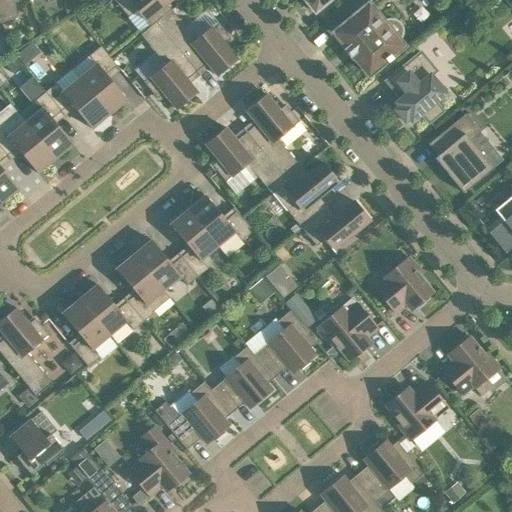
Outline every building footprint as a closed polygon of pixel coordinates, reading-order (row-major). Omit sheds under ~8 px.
[(0,0),(0,23),(18,18),(12,0),(0,0)] [(75,0),(64,4),(67,14),(78,10),(75,0)] [(151,18),(166,5),(172,0),(114,0),(113,1),(123,13),(132,6),(145,22),(151,18)] [(303,0),(315,14),(331,0),(303,0)] [(196,41),(189,33),(166,5),(151,18),(197,73),(207,65),(218,78),(238,61),(225,45),(231,40),(217,23),(196,41)] [(403,47),(368,6),(335,34),(345,47),(343,48),(353,59),(354,58),(369,75),(387,61),(388,63),(392,59),(391,57),(403,47)] [(187,81),(197,73),(151,18),(145,22),(137,29),(166,65),(144,84),(158,100),(164,95),(177,111),(197,95),(187,81)] [(2,24),(6,36),(12,33),(16,27),(13,20),(2,24)] [(25,66),(36,57),(28,47),(17,56),(25,66)] [(80,80),(109,116),(127,101),(106,76),(117,67),(101,48),(90,58),(96,66),(80,80)] [(436,72),(420,53),(388,80),(398,92),(399,92),(403,97),(396,104),(399,108),(395,111),(405,123),(409,120),(412,123),(421,115),(429,124),(443,112),(436,104),(446,94),(431,77),(436,72)] [(23,66),(17,58),(7,66),(13,74),(23,66)] [(30,101),(42,90),(29,77),(18,88),(30,101)] [(71,105),(92,130),(109,116),(80,80),(63,94),(56,85),(46,94),(62,113),(71,105)] [(26,124),(55,160),(73,146),(52,121),(62,113),(46,94),(35,102),(42,111),(26,124)] [(308,177),(307,177),(278,141),(299,123),(285,106),(279,111),(266,96),(246,112),(256,126),(246,134),(292,190),(308,177)] [(480,133),(465,115),(428,145),(438,157),(435,160),(463,194),(493,170),(470,142),(480,133)] [(17,150),(38,175),(55,160),(26,124),(9,138),(2,130),(0,131),(0,148),(8,158),(17,150)] [(226,184),(249,165),(278,201),(287,194),(292,190),(246,134),(236,142),(226,129),(205,146),(218,162),(212,167),(226,184)] [(19,190),(0,167),(0,163),(8,158),(0,148),(0,203),(1,205),(19,190)] [(323,164),(307,177),(308,177),(292,190),(287,194),(300,211),(292,218),(302,230),(322,213),(314,203),(338,183),(323,164)] [(206,197),(202,200),(188,212),(218,247),(234,234),(241,242),(253,233),(237,213),(226,222),(206,197)] [(330,222),(322,213),(302,230),(317,248),(325,241),(339,257),(360,240),(355,234),(370,222),(354,203),(330,222)] [(191,251),(182,259),(198,278),(208,270),(201,261),(218,247),(188,212),(170,226),(191,251)] [(511,214),(489,234),(505,254),(511,248),(511,214)] [(152,242),(134,256),(164,292),(180,278),(187,287),(198,278),(182,259),(172,267),(152,242)] [(137,296),(128,303),(144,323),(154,314),(171,301),(164,292),(134,256),(116,271),(137,296)] [(421,273),(409,258),(374,287),(396,315),(405,307),(409,312),(416,306),(418,309),(429,300),(427,298),(433,293),(419,275),(421,273)] [(273,291),(263,278),(248,290),(259,303),(273,291)] [(291,280),(277,291),(283,298),(297,287),(291,280)] [(98,286),(80,301),(110,337),(126,323),(133,331),(144,323),(128,303),(118,311),(98,286)] [(285,302),(292,310),(303,302),(296,293),(285,302)] [(211,299),(201,307),(210,318),(220,310),(211,299)] [(100,359),(93,350),(110,337),(80,301),(62,315),(83,340),(72,349),(88,369),(100,359)] [(342,308),(322,325),(337,343),(334,345),(349,362),(371,344),(367,339),(378,330),(356,304),(346,313),(342,308)] [(0,331),(6,339),(0,344),(0,352),(41,401),(56,389),(31,359),(52,341),(35,321),(29,326),(16,309),(0,322),(0,331)] [(278,322),(284,330),(254,355),(274,380),(286,369),(291,375),(299,369),(300,371),(311,362),(310,360),(315,356),(310,349),(317,344),(290,312),(278,322)] [(486,379),(499,368),(487,353),(484,355),(470,338),(464,342),(462,340),(452,349),(457,356),(441,370),(463,396),(473,387),(481,397),(492,387),(486,379)] [(272,391),(267,385),(274,380),(254,355),(247,347),(235,358),(241,366),(211,391),(230,415),(243,405),(248,411),(272,391)] [(182,361),(175,352),(167,359),(174,368),(182,361)] [(0,392),(10,384),(0,372),(0,392)] [(229,426),(224,420),(230,415),(211,391),(204,383),(192,393),(198,401),(178,418),(165,402),(154,411),(167,427),(172,433),(178,439),(187,451),(200,440),(205,447),(213,440),(214,442),(225,433),(224,431),(229,426)] [(434,420),(447,409),(426,383),(407,398),(402,393),(386,407),(401,425),(398,427),(410,442),(435,421),(434,420)] [(38,400),(29,389),(19,397),(28,408),(38,400)] [(478,410),(468,417),(479,430),(488,423),(478,410)] [(103,411),(93,419),(101,429),(111,420),(103,411)] [(23,453),(17,458),(31,475),(44,463),(47,467),(63,453),(61,450),(62,448),(52,435),(57,431),(41,412),(10,438),(23,453)] [(141,462),(129,471),(150,498),(161,489),(165,494),(172,488),(174,490),(185,481),(183,479),(189,474),(174,457),(177,454),(167,442),(167,441),(155,427),(141,439),(151,451),(140,461),(141,462)] [(172,444),(178,439),(172,433),(167,438),(172,444)] [(105,465),(117,459),(108,439),(95,445),(105,465)] [(363,460),(368,466),(354,478),(375,502),(405,477),(411,485),(414,483),(423,475),(424,475),(398,442),(391,448),(386,441),(380,446),(378,444),(368,453),(369,455),(363,460)] [(114,511),(107,503),(103,498),(115,488),(84,449),(70,460),(77,468),(81,464),(91,477),(87,480),(94,488),(75,503),(82,511),(81,511),(114,511)] [(428,482),(423,475),(414,483),(419,489),(428,482)] [(325,502),(312,511),(382,511),(375,502),(354,478),(348,483),(343,477),(320,495),(325,502)] [(457,482),(444,493),(452,504),(466,493),(457,482)] [(436,504),(435,511),(436,511),(444,511),(448,509),(441,500),(436,504)]
